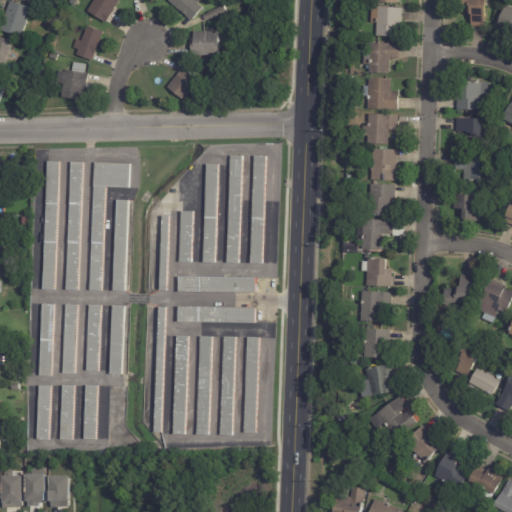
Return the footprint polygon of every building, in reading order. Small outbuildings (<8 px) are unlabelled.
[(121,0),(115,11),(117,12),(110,23),(90,11),(96,0),(121,0)] [(196,19),(194,21),(170,1),(170,0),(202,0),(200,4),(205,8),(196,19)] [(484,0),(483,27),(468,26),(469,13),(451,12),(452,0),(484,0)] [(29,27),(25,38),(3,31),(13,1),(35,9),(29,27)] [(208,21),(206,16),(211,14),(211,13),(226,6),(229,13),(214,20),(213,19),(208,21)] [(511,33),(508,32),(496,27),(504,6),(511,8),(511,33)] [(400,10),(400,26),(398,26),(397,37),(374,36),(375,23),(370,23),(370,9),(376,9),(376,8),(400,8),(400,10)] [(98,55),(96,60),(80,54),(81,50),(76,48),(79,39),(84,41),(90,25),(106,31),(98,55)] [(221,56),(193,56),(193,39),(196,39),(196,32),(221,32),(221,56)] [(7,68),(6,71),(0,68),(0,36),(17,42),(14,50),(22,53),(19,64),(10,61),(7,68)] [(400,46),(399,58),(388,58),(387,75),(367,74),(368,65),(362,64),(362,54),(368,54),(369,43),(400,45),(400,46)] [(50,58),(53,53),(59,56),(57,61),(50,58)] [(91,75),(90,89),(87,88),(85,100),(64,97),(66,84),(58,83),(59,71),(67,72),(68,70),(74,71),(75,63),(88,64),(87,73),(92,73),(91,75)] [(182,72),(185,68),(203,81),(187,101),(170,88),(182,72)] [(2,104),(0,103),(0,78),(9,82),(2,104)] [(397,94),(396,111),(367,109),(367,98),(362,97),(362,87),(367,87),(368,79),(391,80),(390,92),(397,92),(397,94)] [(454,110),(454,92),(459,92),(459,83),(481,83),(481,87),(486,87),(486,96),(481,96),(481,111),(454,110)] [(28,86),(35,89),(32,98),(25,96),(28,86)] [(511,126),(500,120),(508,106),(511,100),(511,126)] [(396,117),(396,130),(387,130),(386,145),(366,145),(366,136),(361,136),(361,127),(367,127),(367,115),(396,115),(396,117)] [(469,135),(469,134),(465,134),(465,132),(455,132),(455,118),(488,119),(487,147),(469,147),(469,135)] [(395,151),(394,182),(370,181),(371,150),(395,151)] [(231,156),(243,157),(240,264),(228,264),(231,156)] [(486,157),(484,182),(465,181),(465,171),(456,170),(457,156),(486,157)] [(256,157),(268,157),(265,264),(252,263),(256,157)] [(50,162),(62,163),(57,291),(45,290),(50,162)] [(73,163),(85,163),(80,291),(68,291),(73,163)] [(97,163),(134,165),(133,189),(108,188),(104,292),(93,291),(97,163)] [(208,165),(220,165),(217,264),(205,263),(208,165)] [(394,187),(394,199),(388,198),(387,217),(368,216),(368,212),(362,212),(362,203),(369,203),(370,185),(394,186),(394,187)] [(480,203),(481,223),(459,223),(459,210),(453,210),(453,195),(480,195),(480,203)] [(133,201),(130,292),(116,291),(119,201),(133,201)] [(511,204),(511,226),(503,223),(511,204)] [(183,212),(195,212),(193,263),(182,263),(183,212)] [(164,216),(172,217),(169,291),(161,291),(164,216)] [(363,221),(403,222),(403,238),(391,237),(391,236),(381,235),(380,251),(361,250),(362,220),(363,221)] [(356,244),(356,253),(340,253),(341,244),(356,244)] [(393,271),(392,288),(368,287),(368,272),(363,272),(363,262),(369,262),(369,260),(386,260),(385,271),(393,271)] [(462,275),(472,276),(471,308),(442,306),(442,289),(454,290),(455,287),(459,288),(460,275),(462,275)] [(180,278),(256,279),(256,294),(180,293),(180,278)] [(491,285),(511,293),(511,299),(507,314),(497,311),(492,324),(481,320),(483,314),(476,311),(487,283),(491,285)] [(391,295),(391,308),(382,308),(381,323),(360,322),(361,292),(391,294),(391,295)] [(44,305),(56,305),(53,377),(41,377),(44,305)] [(68,306),(80,306),(77,375),(65,374),(68,306)] [(91,306),(103,307),(101,372),(89,372),(91,306)] [(126,307),(129,308),(126,376),(113,376),(115,307),(126,307)] [(160,308),(168,308),(164,434),(156,434),(160,308)] [(180,308),(256,309),(255,324),(179,323),(180,308)] [(388,332),(388,347),(385,347),(385,360),(363,359),(363,330),(388,331),(388,332)] [(466,378),(454,372),(459,363),(454,360),(457,355),(448,350),(456,336),(473,345),(476,338),(485,343),(466,378)] [(178,337),(190,337),(187,435),(175,435),(178,337)] [(201,338),(214,338),(211,437),(198,436),(201,338)] [(225,338),(237,338),(234,437),(222,436),(225,338)] [(248,338),(260,339),(257,434),(245,433),(248,338)] [(391,366),(394,381),(388,382),(390,394),(361,399),(358,383),(367,381),(365,370),(391,366)] [(493,379),(500,383),(492,396),(470,384),(477,370),(493,379)] [(511,380),(511,406),(508,413),(497,406),(511,380)] [(40,386),(52,387),(51,441),(39,441),(40,386)] [(88,386),(100,387),(98,441),(86,440),(88,386)] [(64,387),(76,387),(74,441),(63,441),(64,387)] [(401,398),(407,407),(402,411),(405,414),(407,412),(416,423),(394,440),(383,425),(377,429),(370,420),(400,397),(401,398)] [(425,427),(435,437),(430,442),(438,450),(429,459),(430,460),(428,462),(428,461),(426,462),(424,461),(422,463),(416,457),(418,455),(406,444),(424,426),(425,427)] [(460,454),(461,455),(454,468),(468,476),(460,492),(435,478),(451,449),(460,454)] [(478,468),(486,473),(487,471),(502,480),(489,500),(480,495),(481,493),(466,483),(476,466),(478,468)] [(25,474),(28,474),(27,471),(32,471),(32,468),(45,468),(45,474),(46,474),(47,491),(45,491),(46,503),(39,503),(39,506),(27,506),(27,502),(26,502),(25,474)] [(3,508),(2,476),(5,476),(5,471),(12,471),(12,476),(22,476),(23,501),(22,501),(23,507),(3,508)] [(50,507),(49,476),(69,475),(70,500),(69,500),(70,507),(50,507)] [(511,482),(511,511),(496,511),(497,511),(492,508),(509,480),(511,482)] [(361,505),(360,511),(330,511),(333,496),(350,499),(351,488),(363,490),(361,505)] [(381,504),(403,511),(368,511),(373,501),(381,504)]
